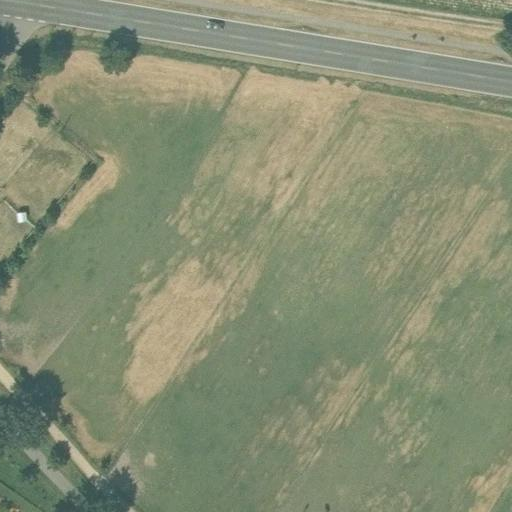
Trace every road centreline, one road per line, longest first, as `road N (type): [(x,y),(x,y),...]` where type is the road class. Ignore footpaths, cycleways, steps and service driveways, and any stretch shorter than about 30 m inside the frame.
road 1 (secondary): [(511,79),(53,6)]
road 2 (track): [(337,0),(511,27)]
road 3 (unclassified): [(96,511),(0,412)]
